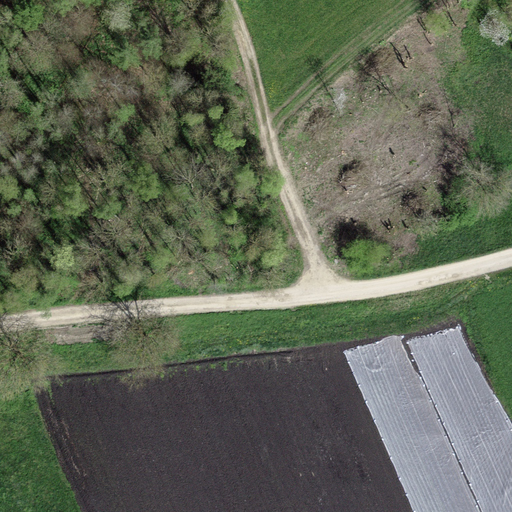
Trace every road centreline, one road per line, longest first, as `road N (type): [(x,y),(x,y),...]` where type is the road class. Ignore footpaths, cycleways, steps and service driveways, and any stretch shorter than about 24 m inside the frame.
road 1 (track): [(0,322),(327,296)]
road 2 (track): [(327,296),(282,183),(230,0)]
road 3 (track): [(327,296),(511,257)]
